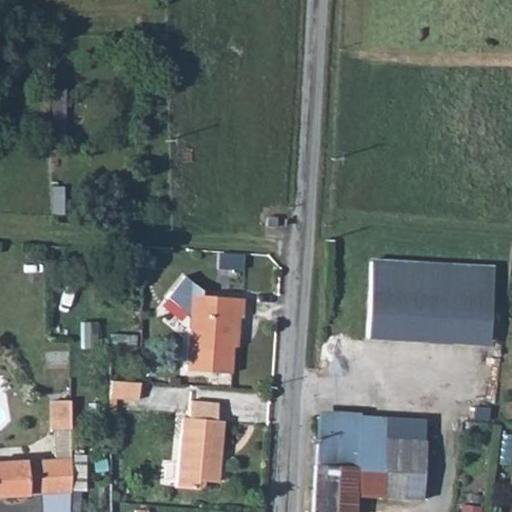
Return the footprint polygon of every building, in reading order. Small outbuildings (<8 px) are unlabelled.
[(52,91),(52,135),(65,134),(64,91),(52,91)] [(51,189),(52,215),(62,214),(61,189),(51,189)] [(366,340),(486,346),(491,269),(369,262),(366,340)] [(230,375),(233,318),(241,319),(242,299),(201,296),(201,291),(183,276),(165,297),(186,315),(189,315),(185,372),(230,375)] [(138,384),(109,381),(109,399),(137,401),(138,384)] [(69,402),(51,402),(51,429),(70,429),(69,402)] [(181,418),(175,488),(196,490),(201,485),(202,482),(216,483),(222,422),(215,421),(217,404),(189,402),(187,419),(181,418)] [(384,420),(316,418),(310,511),(351,511),(352,495),(420,501),(424,443),(383,440),(384,420)] [(83,456),(73,456),(72,470),(82,470),(83,456)] [(43,460),(45,495),(70,494),(70,458),(43,460)] [(25,462),(0,463),(0,497),(26,496),(25,462)]
